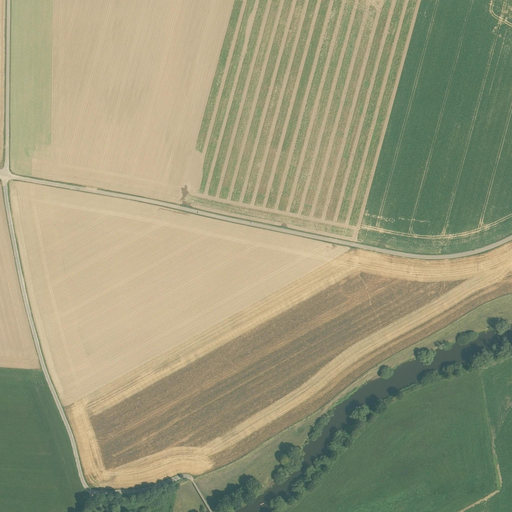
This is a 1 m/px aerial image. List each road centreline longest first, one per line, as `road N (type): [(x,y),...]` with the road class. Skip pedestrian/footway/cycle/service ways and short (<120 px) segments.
road 1 (unclassified): [(6,177),(427,258),(511,239)]
road 2 (unclassified): [(210,511),(189,476),(145,489),(88,491),(41,360),(6,177)]
road 3 (unclassified): [(6,177),(9,0)]
